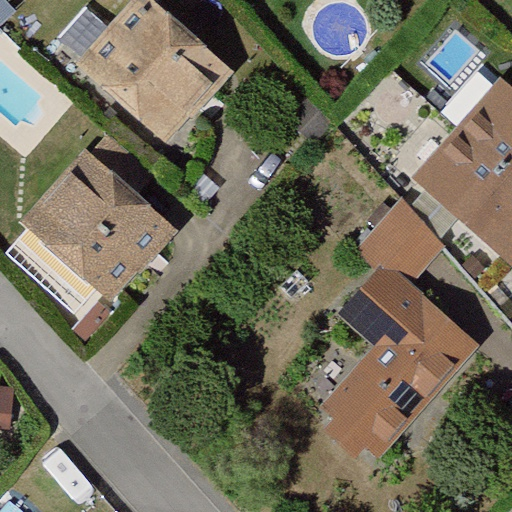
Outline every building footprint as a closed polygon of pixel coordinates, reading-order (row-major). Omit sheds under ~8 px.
[(132,9),(65,76),(144,154),(211,87),(132,9)] [(511,117),(487,96),(445,145),(511,201),(511,117)] [(511,280),(511,201),(445,145),(406,191),(511,280)] [(146,188),(97,147),(13,245),(100,319),(160,247),(122,215),(146,188)] [(465,368),(367,285),(323,337),(361,369),(306,435),(367,486),(465,368)]
